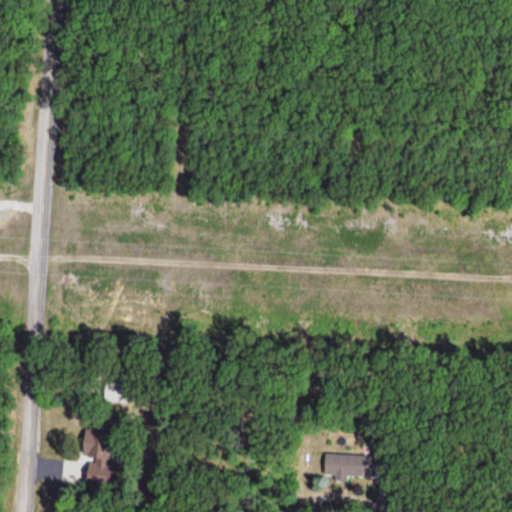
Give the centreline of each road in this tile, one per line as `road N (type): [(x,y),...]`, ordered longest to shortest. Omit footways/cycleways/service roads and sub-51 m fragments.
road 1 (residential): [(22,511),(55,0)]
road 2 (track): [(0,257),(511,269)]
